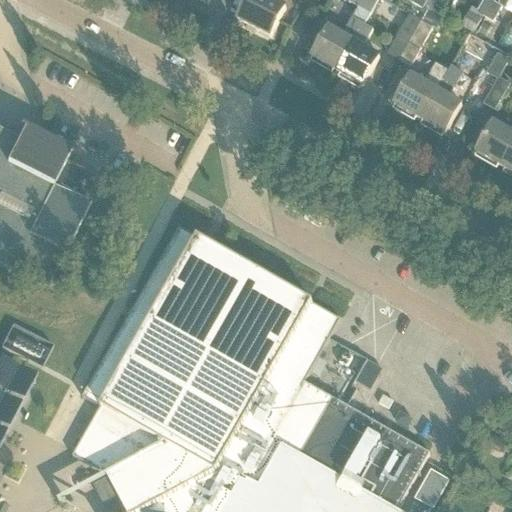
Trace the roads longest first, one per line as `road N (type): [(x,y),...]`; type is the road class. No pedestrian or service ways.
road 1 (residential): [(28,0),(511,263)]
road 2 (unknown): [(430,430),(356,398),(340,374),(344,341),(376,284)]
road 3 (unknown): [(3,0),(8,43),(28,72),(107,122)]
